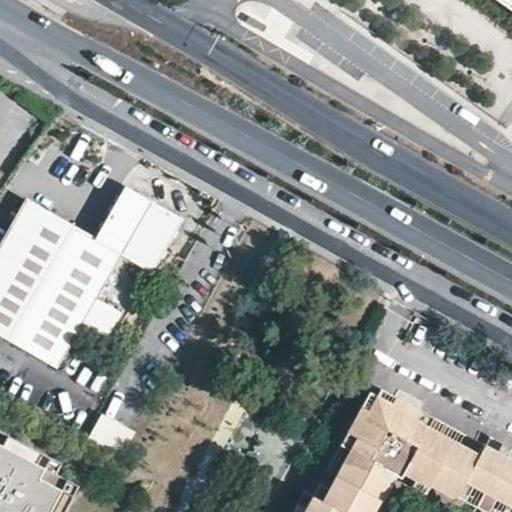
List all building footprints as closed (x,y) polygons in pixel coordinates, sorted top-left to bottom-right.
[(511,0),(497,0),(494,4),(511,16),(511,0)] [(92,244),(23,206),(0,246),(0,343),(56,374),(81,328),(112,345),(179,224),(121,193),(92,244)] [(511,511),(511,442),(491,431),(484,443),(422,409),(423,407),(377,382),(329,469),(337,474),(331,486),(323,481),(314,497),(306,492),(295,511),(511,511)] [(103,413),(86,443),(118,461),(134,431),(103,413)] [(71,511),(83,490),(60,478),(66,468),(0,432),(0,511),(71,511)]
